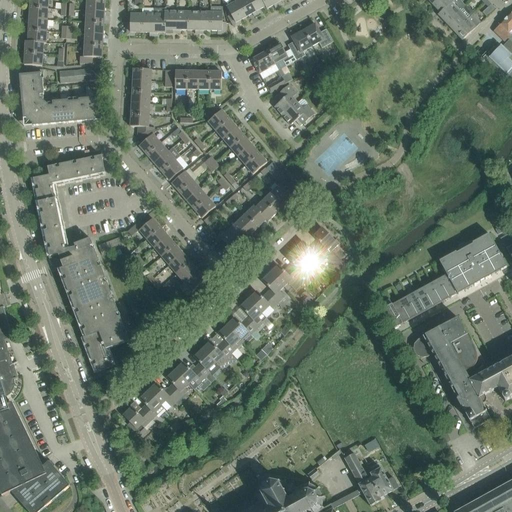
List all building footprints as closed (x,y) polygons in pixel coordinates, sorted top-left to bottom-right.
[(48,0),(30,0),(30,8),(48,9),(48,0)] [(105,1),(95,0),(92,0),(87,0),(86,11),(105,12),(105,1)] [(237,1),(236,0),(229,0),(227,7),(226,7),(234,20),(231,21),(234,28),(241,24),(240,21),(246,18),(237,1)] [(254,17),(258,15),(249,0),(239,0),(237,1),(246,18),(252,14),(254,17)] [(262,0),(249,0),(258,15),(261,13),(259,10),(265,7),(266,6),(262,0)] [(275,0),(262,0),(266,6),(265,7),(267,9),(274,5),(275,8),(279,6),(275,0)] [(438,0),(433,5),(440,13),(441,14),(452,3),(455,1),(455,0),(438,0)] [(440,13),(438,15),(438,16),(446,24),(460,11),(452,3),(441,14),(440,13)] [(483,13),(487,17),(495,9),(491,4),(483,13)] [(177,12),(171,12),(171,10),(168,6),(165,9),(165,12),(165,15),(165,30),(166,30),(172,30),(172,34),(176,34),(177,12)] [(460,11),(446,24),(454,32),(468,19),(472,15),(473,14),(468,9),(465,6),(460,11)] [(223,23),(223,13),(223,7),(211,7),(211,12),(211,31),(226,31),(226,23),(223,23)] [(47,21),(48,9),(30,8),(29,20),(47,21)] [(154,37),(154,9),(142,8),(143,14),(142,14),(142,33),(149,33),(149,36),(154,37)] [(165,12),(165,9),(154,9),(154,37),(158,37),(158,33),(166,33),(166,30),(165,30),(165,15),(165,12)] [(104,24),(105,12),(86,11),(86,23),(104,24)] [(511,11),(500,25),(501,25),(499,27),(498,26),(498,27),(509,38),(507,39),(511,43),(511,11)] [(188,31),(188,12),(177,12),(176,34),(180,34),(180,31),(188,31)] [(199,34),(199,12),(188,12),(188,31),(195,31),(195,34),(199,34)] [(211,31),(211,12),(199,12),(199,34),(203,34),(203,31),(211,31)] [(142,14),(141,14),(131,14),(130,23),(127,23),(127,33),(130,33),(142,33),(142,14)] [(468,19),(454,32),(462,41),(480,24),(472,15),(468,19)] [(47,32),(47,21),(29,20),(29,31),(47,32)] [(103,35),(104,24),(86,23),(85,34),(103,35)] [(315,24),(304,31),(312,47),(319,43),(322,49),(333,42),(326,30),(320,33),(315,24)] [(46,43),(47,32),(29,31),(28,42),(26,42),(46,43)] [(294,42),(288,46),(290,50),(297,61),(305,56),(303,52),(312,47),(304,31),(292,38),(294,42)] [(103,47),(103,35),(85,34),(84,46),(103,47)] [(46,44),(46,43),(26,42),(25,54),(43,55),(44,44),(46,44)] [(280,44),(267,51),(275,65),(283,61),(286,67),(296,61),(297,61),(290,50),(285,53),(280,44)] [(509,83),(511,79),(511,55),(501,45),(491,56),(488,54),(489,53),(488,52),(483,58),(509,83)] [(102,58),(103,47),(84,46),(84,57),(80,57),(80,64),(82,64),(92,64),(93,58),(102,58)] [(252,60),(251,60),(259,74),(263,80),(271,75),(268,70),(268,69),(275,65),(267,51),(252,60)] [(42,67),(43,55),(25,54),(24,65),(42,67)] [(62,84),(99,80),(101,80),(100,69),(61,72),(62,84)] [(152,70),(135,69),(134,69),(133,81),(151,82),(152,70)] [(29,121),(45,102),(42,100),(42,99),(40,100),(40,95),(44,95),(42,73),(44,73),(43,70),(32,71),(22,72),(23,75),(20,75),(24,119),(26,119),(29,121)] [(187,90),(187,72),(175,72),(175,90),(187,90)] [(198,90),(199,72),(187,72),(187,90),(187,97),(191,97),(191,90),(198,90)] [(210,90),(210,72),(199,72),(198,90),(210,90)] [(210,72),(210,90),(221,91),(222,72),(210,72)] [(272,92),(276,90),(286,85),(283,78),(269,86),(272,92)] [(151,93),(151,82),(133,81),(132,92),(151,93)] [(282,117),(298,104),(292,98),(297,94),(290,85),(285,89),(278,96),(282,101),(275,107),(282,117)] [(150,105),(151,93),(132,92),(132,104),(150,105)] [(32,124),(32,126),(102,120),(100,98),(52,102),(53,106),(48,106),(48,105),(45,102),(29,121),(32,124)] [(149,116),(150,105),(132,104),(131,115),(149,116)] [(315,114),(307,106),(303,109),(298,104),(282,117),(290,126),(298,119),(303,125),(315,114)] [(216,131),(230,119),(222,111),(208,122),(216,131)] [(149,128),(149,116),(131,115),(130,127),(138,127),(138,136),(154,130),(154,128),(149,128)] [(223,140),(237,128),(230,119),(216,131),(223,140)] [(231,149),(244,137),(237,128),(223,140),(231,149)] [(147,155),(161,144),(153,135),(156,132),(154,130),(138,136),(144,143),(139,147),(147,155)] [(186,137),(182,132),(178,135),(182,140),(186,137)] [(186,137),(182,140),(186,145),(190,142),(186,137)] [(238,157),(252,145),(244,137),(231,149),(238,157)] [(154,164),(168,152),(161,144),(147,155),(154,164)] [(245,166),(259,154),(252,145),(238,157),(245,166)] [(198,158),(202,154),(198,150),(194,153),(198,158)] [(162,173),(176,161),(168,152),(154,164),(162,173)] [(253,175),(267,163),(259,154),(245,166),(253,175)] [(52,184),(105,173),(102,156),(48,167),(49,176),(34,179),(50,257),(51,257),(57,272),(60,270),(86,337),(83,338),(97,373),(113,367),(113,366),(106,350),(109,349),(129,341),(91,239),(75,245),(76,248),(69,249),(66,250),(52,184)] [(170,182),(177,175),(183,170),(176,161),(162,173),(170,182)] [(179,193),(193,181),(185,172),(172,184),(179,193)] [(252,179),(247,183),(251,188),(255,183),(252,179)] [(187,202),(201,190),(193,181),(179,193),(187,202)] [(247,192),(251,188),(247,183),(243,188),(247,192)] [(272,193),(285,206),(293,197),(280,184),(272,193)] [(194,210),(208,198),(201,190),(187,202),(194,210)] [(276,214),(285,206),(272,193),(264,200),(276,214)] [(234,202),(238,198),(234,194),(230,198),(234,202)] [(202,219),(210,213),(216,207),(208,198),(194,210),(202,219)] [(230,198),(225,202),(229,207),(234,202),(230,198)] [(268,222),(276,214),(264,200),(256,208),(254,206),(254,207),(268,222)] [(268,222),(254,207),(246,215),(258,228),(266,220),(268,222)] [(217,210),(212,215),(216,220),(221,215),(217,210)] [(208,226),(216,220),(212,215),(204,221),(208,226)] [(250,236),(258,228),(246,215),(237,223),(250,236)] [(147,240),(161,228),(153,219),(146,225),(142,220),(132,229),(136,233),(139,231),(147,240)] [(242,244),(250,236),(237,223),(229,231),(242,244)] [(154,249),(168,237),(161,228),(147,240),(154,249)] [(317,248),(326,257),(334,249),(331,247),(336,242),(322,228),(314,236),(321,244),(317,248)] [(132,237),(136,233),(132,229),(128,232),(132,237)] [(233,252),(242,244),(229,231),(221,239),(233,252)] [(508,267),(489,234),(439,261),(447,275),(458,295),(508,267)] [(162,257),(176,245),(168,237),(154,249),(162,257)] [(99,246),(98,246),(102,256),(123,248),(119,238),(101,245),(99,246)] [(303,242),(301,243),(299,242),(293,248),(308,264),(312,260),(318,265),(326,257),(317,248),(313,252),(303,242)] [(169,266),(183,254),(176,245),(162,257),(169,266)] [(301,271),(308,264),(293,248),(287,254),(288,256),(287,257),(294,265),(290,269),(304,283),(307,287),(309,285),(309,280),(303,274),(301,271)] [(177,274),(191,263),(183,254),(169,266),(177,274)] [(184,283),(198,271),(191,263),(177,274),(184,283)] [(304,283),(290,269),(286,273),(278,266),(270,273),(284,287),(288,283),(296,291),(304,283)] [(198,271),(184,283),(192,292),(206,280),(198,271)] [(280,291),(284,287),(270,273),(262,281),(272,291),(268,296),(277,305),(285,297),(280,291)] [(450,299),(457,294),(447,275),(439,279),(450,299)] [(450,299),(439,279),(431,283),(442,303),(450,299)] [(423,287),(423,288),(434,307),(442,303),(431,283),(423,287)] [(11,306),(11,305),(9,306),(5,294),(1,295),(0,287),(0,408),(10,404),(8,399),(7,396),(9,395),(11,393),(12,391),(13,389),(14,386),(14,383),(14,380),(10,367),(13,365),(5,341),(13,338),(4,308),(11,306)] [(423,288),(423,287),(415,292),(426,311),(434,307),(423,288)] [(277,305),(268,296),(264,300),(256,292),(248,300),(262,314),(270,306),(272,309),(277,305)] [(408,296),(419,316),(426,311),(415,292),(408,296)] [(400,300),(411,320),(419,316),(408,296),(400,300)] [(308,302),(306,298),(301,303),(307,309),(313,303),(310,300),(308,302)] [(392,304),(389,299),(380,304),(383,309),(395,329),(403,325),(403,324),(392,304)] [(258,318),(262,314),(248,300),(240,307),(251,318),(246,322),(255,331),(261,337),(255,331),(263,323),(258,318)] [(400,300),(392,304),(403,324),(411,320),(400,300)] [(255,331),(246,322),(242,326),(235,318),(227,326),(240,340),(248,333),(250,335),(256,341),(261,337),(255,331)] [(472,340),(471,341),(458,319),(452,322),(427,335),(418,340),(414,344),(414,350),(417,356),(422,358),(428,357),(433,354),(458,400),(457,400),(462,408),(462,407),(474,429),(491,420),(483,405),(482,405),(470,381),(471,381),(489,371),(489,370),(472,340)] [(283,336),(295,324),(292,320),(280,332),(283,336)] [(236,344),(240,340),(227,326),(219,334),(226,341),(222,345),(231,355),(238,362),(231,354),(239,347),(236,344)] [(231,355),(222,345),(218,350),(210,342),(202,350),(216,364),(222,370),(224,369),(226,368),(231,363),(236,364),(238,362),(231,355)] [(222,370),(216,364),(202,350),(194,357),(202,365),(197,369),(206,378),(211,383),(216,379),(212,375),(220,368),(222,370)] [(511,358),(489,371),(471,381),(470,381),(482,405),(483,405),(486,403),(487,400),(484,396),(498,388),(505,402),(511,397),(511,358)] [(206,378),(197,369),(193,373),(183,363),(175,371),(189,385),(193,381),(198,386),(199,385),(204,390),(211,383),(206,378)] [(185,389),(189,385),(175,371),(167,378),(175,386),(170,390),(179,399),(182,402),(188,397),(185,394),(187,391),(185,389)] [(179,399),(170,390),(166,394),(156,384),(154,385),(153,383),(146,390),(162,406),(162,405),(167,411),(176,402),(179,405),(182,402),(179,399)] [(158,409),(162,406),(146,390),(140,395),(142,397),(140,399),(148,407),(143,411),(152,420),(160,412),(158,409)] [(40,511),(70,486),(63,478),(49,462),(43,467),(11,403),(10,404),(0,408),(0,489),(3,496),(11,492),(28,511),(40,511)] [(152,420),(143,411),(139,415),(132,407),(124,415),(130,422),(128,424),(140,437),(147,431),(144,428),(152,420)] [(438,418),(433,409),(427,412),(432,422),(438,418)] [(446,433),(441,423),(435,427),(440,436),(446,433)] [(166,436),(160,429),(156,432),(162,439),(166,436)] [(451,442),(446,433),(440,436),(445,445),(451,442)] [(332,456),(334,460),(342,453),(340,450),(332,456)] [(393,490),(399,487),(393,477),(388,480),(380,467),(366,475),(354,453),(344,459),(359,484),(358,485),(361,489),(325,508),(322,507),(323,498),(318,488),(310,484),(300,486),(296,488),(292,485),(288,486),(285,481),(279,482),(271,480),(263,486),(261,492),(256,498),(259,502),(255,506),(243,511),(335,511),(334,509),(363,494),(370,507),(381,501),(380,498),(394,491),(393,490)] [(312,480),(319,475),(315,470),(309,475),(312,480)] [(494,491),(492,487),(486,490),(488,495),(456,511),(511,511),(511,483),(511,482),(494,491)]
